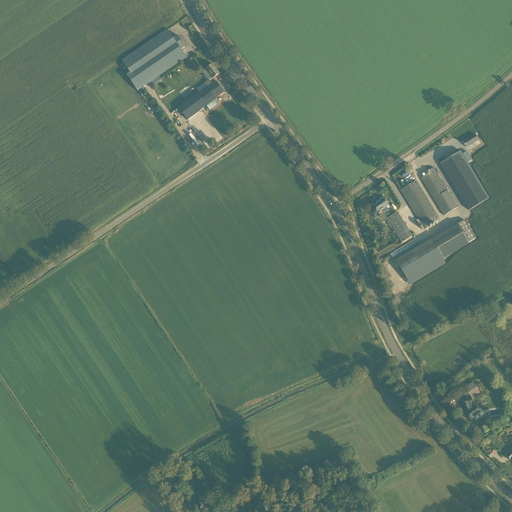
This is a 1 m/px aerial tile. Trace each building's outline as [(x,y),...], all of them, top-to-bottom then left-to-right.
[(186,58),(181,50),(185,47),(177,35),(173,38),(167,30),(121,61),(141,89),(186,58)] [(212,65),(206,69),(203,72),(209,81),(213,79),(215,77),(219,74),(212,65)] [(207,87),(178,108),(188,121),(216,100),(216,99),(224,93),(216,81),(212,84),(207,87)] [(234,107),(230,110),(212,123),(221,135),(243,118),(234,107)] [(475,135),(463,142),(467,148),(479,141),(475,135)] [(470,213),(489,201),(460,154),(440,166),(470,213)] [(429,174),(421,178),(424,183),(444,216),(458,208),(448,191),(434,168),(428,171),(429,174)] [(437,216),(416,181),(401,191),(403,195),(418,219),(416,220),(419,224),(420,223),(421,225),(423,228),(439,219),(437,216)] [(382,213),(381,211),(389,206),(383,198),(377,203),(373,207),(376,212),(374,213),(374,214),(376,216),(378,217),(382,215),(382,213)] [(400,216),(397,212),(387,218),(397,236),(402,243),(412,237),(408,229),(400,216)] [(430,240),(396,261),(410,285),(446,264),(443,260),(469,244),(469,243),(476,239),(465,221),(458,225),(457,224),(430,240)] [(471,420),(475,417),(480,413),(475,406),(473,407),(471,405),(473,405),(472,399),(462,400),(463,405),(464,405),(467,413),(466,413),(471,420)]
